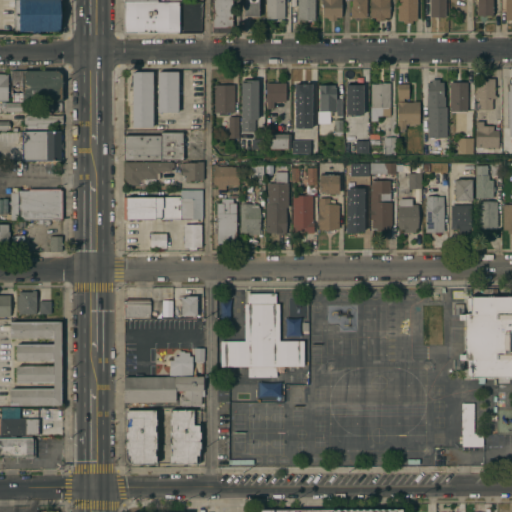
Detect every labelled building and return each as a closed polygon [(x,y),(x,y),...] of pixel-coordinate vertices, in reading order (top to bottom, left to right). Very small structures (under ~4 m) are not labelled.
[(58,0),(59,29),(38,29),(38,32),(32,32),(32,30),(19,30),(20,29),(14,29),(14,0),(58,0)] [(212,0),(232,0),(232,32),(212,31),(212,0)] [(259,0),(259,15),(257,17),(252,17),(250,15),(245,15),(245,0),(259,0)] [(284,0),(284,18),(266,17),(266,12),(265,12),(265,0),(284,0)] [(314,0),(315,19),(297,19),(296,0),(314,0)] [(341,0),(341,16),(336,16),(336,19),(328,19),(328,16),(322,16),(322,0),(341,0)] [(350,5),(352,5),(352,0),(366,0),(367,16),(350,17),(350,5)] [(370,0),(389,0),(389,17),(385,16),(385,20),(375,20),(375,17),(370,17),(370,0)] [(397,0),(417,0),(417,16),(417,19),(412,19),(412,22),(403,22),(403,19),(397,20),(397,0)] [(430,0),(446,0),(446,16),(430,16),(430,0)] [(493,0),(493,14),(491,14),(491,16),(481,16),(481,14),(477,14),(477,0),(493,0)] [(511,0),(503,0),(503,20),(511,20),(511,0)] [(179,3),(181,3),(181,7),(179,7),(179,32),(124,32),(124,2),(179,2),(179,3)] [(178,111),(158,111),(158,70),(178,70),(178,111)] [(62,100),(22,100),(22,71),(58,71),(61,73),(62,100)] [(153,126),(132,126),(132,71),(153,71),(153,126)] [(0,100),(0,73),(7,73),(8,100),(0,100)] [(428,107),(427,107),(427,81),(431,81),(431,78),(439,78),(439,81),(444,81),(444,95),(445,95),(445,105),(447,106),(446,137),(434,136),(434,141),(430,141),(430,137),(427,137),(428,107)] [(474,93),(476,93),(476,78),(494,78),(494,94),(496,94),(496,97),(492,97),(492,109),(474,109),(474,93)] [(257,119),(253,119),(253,131),(240,131),(240,80),(257,80),(257,119)] [(450,81),(467,81),(467,110),(450,110),(450,81)] [(285,82),(285,101),(274,101),(274,107),(267,107),(267,101),(265,101),(265,82),(285,82)] [(371,83),(378,83),(378,82),(390,82),(390,115),(379,115),(378,131),(375,131),(375,120),(370,120),(371,83)] [(334,84),(334,87),(336,87),(336,97),(342,97),(342,134),(334,134),(334,118),(336,118),(336,110),(319,110),(319,99),(319,83),(334,84)] [(345,83),(355,83),(355,85),(362,85),(362,114),(345,114),(345,83)] [(409,83),(409,97),(403,97),(403,100),(397,100),(397,83),(409,83)] [(214,84),(234,84),(234,112),(214,112),(214,84)] [(294,84),(310,84),(311,128),(294,128),(294,84)] [(21,100),(12,100),(12,89),(21,89),(21,100)] [(413,101),(413,100),(419,100),(419,123),(406,123),(406,128),(404,128),(404,130),(399,130),(399,128),(397,128),(397,103),(397,101),(413,101)] [(62,109),(44,110),(44,103),(49,103),(49,102),(61,101),(62,109)] [(1,110),(2,105),(5,105),(5,102),(27,102),(27,111),(1,110)] [(62,123),(49,123),(49,127),(27,128),(27,124),(24,124),(24,116),(26,116),(26,115),(27,115),(27,114),(54,113),(54,114),(61,114),(62,123)] [(228,116),(238,116),(238,137),(228,137),(228,116)] [(266,128),(268,116),(275,117),(274,129),(266,128)] [(0,129),(0,120),(8,120),(9,129),(0,129)] [(476,120),(483,120),(483,125),(493,125),(493,129),(498,129),(498,147),(475,146),(476,120)] [(22,159),(22,131),(61,131),(61,134),(62,134),(62,139),(61,139),(61,151),(62,151),(62,155),(61,155),(61,159),(22,159)] [(124,159),(124,134),(161,134),(161,131),(183,131),(183,138),(185,138),(185,141),(183,141),(183,159),(124,159)] [(269,133),(290,133),(290,148),(269,147),(269,133)] [(395,136),(395,153),(385,153),(385,145),(384,145),(384,136),(395,136)] [(455,154),(471,154),(471,138),(455,138),(455,154)] [(293,140),(309,140),(309,154),(293,154),(293,140)] [(366,140),(354,141),(354,153),(367,153),(366,140)] [(184,174),(181,174),(181,167),(184,167),(184,161),(197,161),(197,160),(203,160),(203,179),(194,179),(194,180),(184,180),(184,174)] [(124,161),(172,161),(174,161),(174,166),(172,167),(172,171),(160,171),(160,172),(156,172),(156,177),(146,178),(139,178),(139,184),(129,184),(124,178),(124,161)] [(369,173),(369,161),(395,161),(395,162),(395,170),(395,173),(369,173)] [(490,162),(501,162),(501,175),(490,175),(490,162)] [(367,163),(348,163),(349,176),(368,175),(367,163)] [(212,164),(217,164),(217,165),(238,165),(238,184),(225,184),(225,188),(217,188),(217,184),(212,184),(212,164)] [(475,164),(487,164),(487,173),(488,173),(488,179),(492,179),(492,185),(495,185),(495,190),(493,190),(493,197),(475,197),(475,164)] [(299,166),(299,181),(291,181),(291,166),(299,166)] [(306,166),(316,167),(316,194),(306,193),(306,166)] [(263,171),(263,183),(255,183),(255,171),(263,171)] [(265,203),(267,203),(267,182),(275,182),(275,171),(287,171),(287,182),(288,182),(288,206),(286,206),(286,233),(277,233),(277,231),(265,231),(265,203)] [(408,172),(421,172),(421,187),(408,188),(408,172)] [(338,174),(339,192),(325,192),(325,191),(319,191),(319,174),(338,174)] [(471,178),(472,199),(454,199),(454,193),(452,193),(452,188),(454,188),(454,178),(471,178)] [(390,201),(391,201),(391,227),(387,227),(387,230),(376,230),(376,227),(371,227),(371,219),(369,219),(370,202),(371,179),(390,179),(390,201)] [(50,224),(42,224),(42,223),(37,222),(37,219),(10,219),(10,191),(17,191),(17,189),(29,189),(29,187),(60,188),(60,190),(62,190),(62,219),(50,219),(50,224)] [(179,190),(201,190),(201,217),(180,217),(180,218),(161,218),(161,217),(155,217),(155,218),(124,219),(124,196),(179,196),(179,190)] [(292,194),(312,194),(312,221),(313,221),(313,232),(304,232),(304,231),(292,231),(292,194)] [(425,204),(426,204),(426,195),(443,195),(443,231),(425,231),(425,204)] [(233,197),(233,202),(235,202),(236,246),(231,246),(231,244),(221,244),(221,246),(217,246),(217,243),(216,243),(216,202),(221,202),(221,198),(233,197)] [(329,197),(329,203),(338,203),(338,228),(318,228),(318,224),(317,224),(317,212),(318,212),(318,197),(329,197)] [(412,197),(412,204),(417,203),(418,228),(416,228),(416,231),(403,232),(403,228),(398,228),(398,203),(398,198),(412,197)] [(477,218),(476,218),(476,207),(477,207),(477,200),(497,200),(497,227),(477,227),(477,218)] [(251,203),(252,204),(258,204),(258,207),(260,207),(260,233),(249,233),(249,232),(240,232),(240,203),(251,203)] [(365,203),(365,228),(358,228),(358,231),(346,231),(346,228),(345,228),(345,203),(365,203)] [(502,203),(511,203),(511,232),(507,232),(507,229),(502,229),(502,203)] [(450,204),(471,204),(471,228),(469,228),(469,231),(458,231),(458,228),(450,228),(450,204)] [(183,223),(189,223),(189,219),(198,219),(198,223),(201,223),(201,246),(196,246),(196,249),(189,249),(189,246),(183,246),(183,223)] [(8,248),(0,248),(0,223),(8,223),(8,231),(9,231),(9,237),(8,237),(8,248)] [(167,246),(166,246),(166,247),(158,247),(158,246),(150,246),(150,241),(149,241),(149,239),(150,239),(150,233),(166,232),(167,246)] [(62,250),(49,250),(49,235),(62,235),(62,250)] [(467,359),(463,359),(463,358),(458,358),(458,353),(463,353),(463,318),(457,318),(457,312),(463,312),(463,311),(466,311),(466,296),(469,296),(469,295),(481,295),(480,288),(495,288),(495,295),(511,295),(511,376),(467,377),(467,359)] [(51,313),(39,313),(39,308),(36,308),(36,313),(18,313),(18,309),(17,309),(17,295),(18,295),(18,291),(32,290),(32,289),(36,289),(36,302),(39,302),(39,300),(51,300),(51,313)] [(244,340),(244,303),(247,303),(247,292),(276,292),(276,303),(278,303),(279,340),(303,340),(303,365),(276,365),(276,376),(248,376),(248,365),(220,365),(220,340),(244,340)] [(10,316),(0,316),(0,294),(10,294),(10,316)] [(197,315),(181,315),(181,297),(184,297),(184,295),(197,295),(197,315)] [(173,300),(173,317),(124,317),(124,300),(125,300),(125,298),(149,298),(149,300),(158,300),(158,297),(166,297),(166,300),(173,300)] [(427,303),(442,303),(442,341),(427,341),(427,303)] [(61,405),(10,405),(10,388),(53,388),(53,382),(16,382),(16,365),(53,365),(53,360),(16,360),(16,343),(53,343),(53,338),(10,338),(10,320),(61,320),(61,405)] [(203,360),(202,360),(202,362),(195,362),(195,360),(194,360),(194,348),(203,348),(203,360)] [(192,374),(169,375),(169,359),(173,359),(173,355),(178,355),(178,350),(185,350),(185,351),(189,351),(189,355),(192,355),(192,374)] [(203,388),(203,395),(201,395),(201,404),(186,404),(186,405),(181,405),(181,404),(179,404),(179,395),(183,395),(183,393),(184,393),(184,390),(182,390),(182,392),(177,392),(177,398),(176,398),(176,401),(167,401),(167,402),(164,402),(164,401),(124,401),(124,376),(193,375),(193,374),(196,374),(196,376),(203,375),(203,388)] [(461,402),(474,402),(473,432),(483,433),(482,445),(462,445),(462,434),(461,434),(461,402)] [(18,417),(18,407),(0,407),(0,411),(0,418),(18,417)] [(156,418),(156,425),(155,425),(155,431),(156,431),(156,448),(155,448),(155,455),(156,455),(156,462),(130,463),(128,460),(126,457),(127,449),(125,449),(125,441),(126,441),(126,439),(125,439),(125,431),(126,431),(127,418),(125,418),(125,409),(155,409),(155,418),(156,418)] [(199,463),(169,462),(169,454),(171,455),(171,448),(169,448),(170,431),(170,425),(169,425),(169,418),(170,418),(170,409),(199,409),(199,431),(200,431),(200,438),(199,438),(199,440),(200,440),(200,448),(199,448),(199,463)] [(0,434),(0,417),(6,417),(6,416),(20,416),(20,417),(36,417),(36,434),(32,434),(32,433),(0,434)] [(0,438),(14,438),(14,434),(24,434),(24,438),(32,438),(35,438),(35,458),(24,458),(24,455),(0,455),(0,438)]
